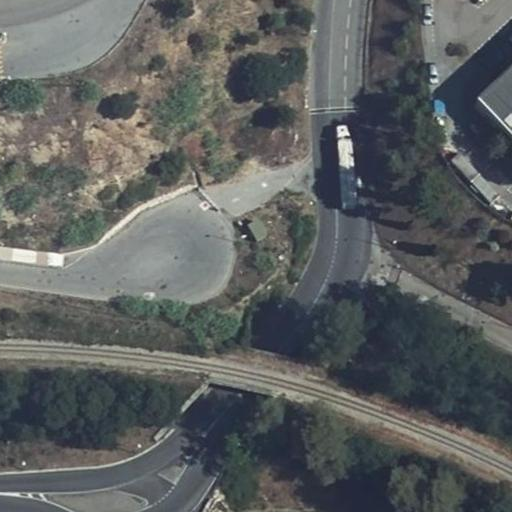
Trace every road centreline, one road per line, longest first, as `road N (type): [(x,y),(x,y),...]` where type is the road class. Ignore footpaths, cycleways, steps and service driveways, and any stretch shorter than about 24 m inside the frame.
road 1 (tertiary): [(229,408),(308,314),(338,259),(328,66),(333,0)]
road 2 (tertiary): [(229,408),(123,473),(0,487)]
road 3 (tertiary): [(160,511),(179,495),(229,408)]
